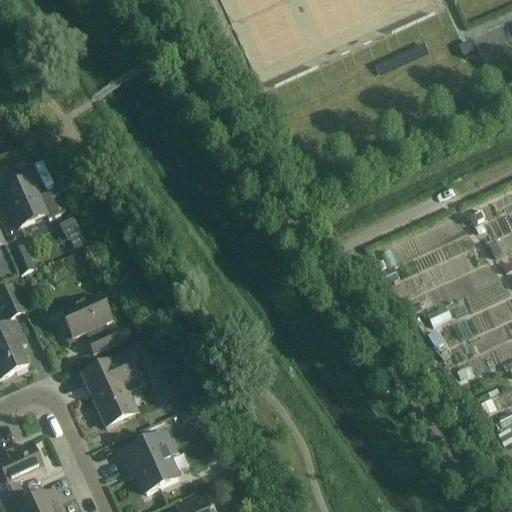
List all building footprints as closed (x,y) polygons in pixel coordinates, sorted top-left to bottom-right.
[(470,25),(479,48),(501,40),(492,17),(470,25)] [(454,36),(460,50),(471,45),(465,31),(454,36)] [(59,216),(49,193),(37,199),(29,181),(1,193),(18,229),(45,217),(47,222),(59,216)] [(0,225),(4,235),(14,230),(3,206),(0,207),(0,225)] [(0,268),(8,286),(19,281),(4,248),(0,238),(0,268)] [(24,250),(10,256),(21,280),(35,274),(24,250)] [(0,294),(0,302),(9,323),(24,316),(11,289),(0,294)] [(90,345),(88,346),(93,358),(120,346),(114,334),(108,337),(104,327),(110,324),(99,299),(61,316),(73,342),(86,336),(90,345)] [(445,299),(423,303),(425,316),(448,312),(445,299)] [(432,321),(422,329),(433,345),(444,338),(432,321)] [(15,325),(0,331),(0,382),(28,370),(20,351),(25,348),(15,325)] [(126,357),(81,377),(105,431),(137,417),(124,389),(138,383),(126,357)] [(489,404),(476,410),(481,421),(494,415),(489,404)] [(504,436),(496,440),(502,452),(510,449),(504,436)] [(125,472),(133,468),(146,497),(176,483),(166,460),(175,456),(167,438),(158,442),(157,440),(118,457),(125,472)] [(0,478),(0,507),(22,497),(16,486),(42,474),(30,448),(0,461),(0,472),(2,478),(0,478)] [(222,472),(209,478),(213,486),(226,480),(222,472)] [(26,508),(22,497),(0,507),(0,511),(61,511),(54,495),(26,508)] [(177,511),(210,511),(204,499),(177,511)]
